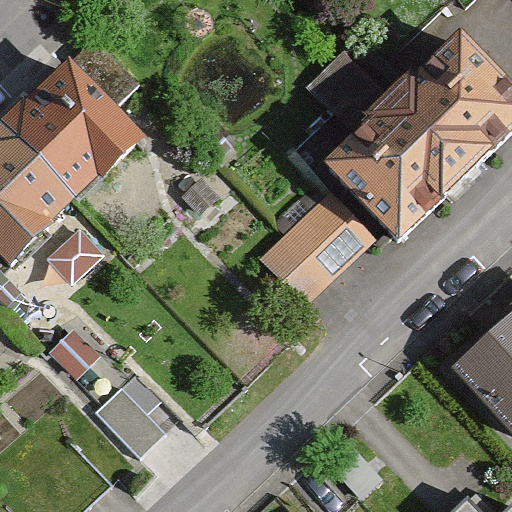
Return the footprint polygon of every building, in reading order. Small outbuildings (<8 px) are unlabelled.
[(511,102),(455,39),(384,103),(459,186),(511,138),(511,102)] [(70,73),(3,138),(80,217),(147,153),(70,73)] [(459,186),(384,103),(315,166),(390,248),(459,186)] [(80,217),(3,138),(0,141),(0,272),(11,284),(80,217)] [(371,253),(323,204),(262,262),(309,312),(371,253)] [(511,317),(448,377),(511,446),(511,317)] [(469,511),(456,498),(441,511),(511,511),(503,502),(492,511),(469,511)]
